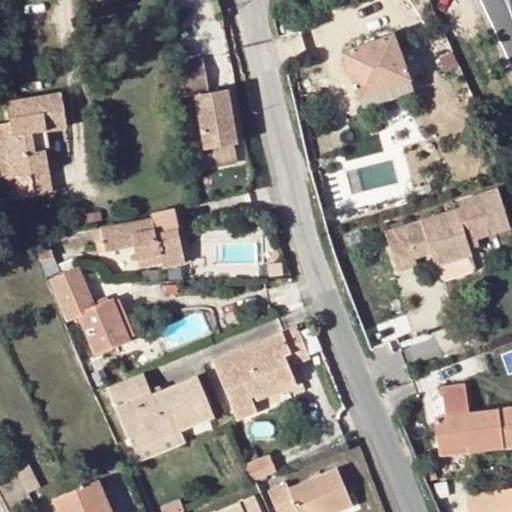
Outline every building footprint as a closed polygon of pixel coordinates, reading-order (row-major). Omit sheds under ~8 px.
[(343,52),(359,98),(411,80),(394,34),(343,52)] [(204,58),(176,62),(183,96),(197,94),(206,148),(238,142),(229,88),(211,91),(204,58)] [(415,91),(411,80),(359,98),(363,109),(415,91)] [(60,92),(8,101),(11,122),(0,123),(0,156),(10,155),(18,198),(52,191),(42,132),(66,128),(60,92)] [(10,155),(0,156),(0,186),(2,200),(18,198),(10,155)] [(459,205),(418,219),(433,258),(435,263),(436,263),(468,252),(469,252),(468,248),(466,242),(469,234),(476,231),(508,220),(495,184),(456,197),(459,205)] [(177,228),(172,209),(152,214),(152,218),(156,233),(177,228)] [(184,262),(177,228),(156,233),(152,218),(102,229),(107,251),(133,246),(138,267),(162,261),(163,267),(184,262)] [(403,219),(390,224),(391,229),(405,224),(403,219)] [(418,219),(405,224),(418,263),(433,258),(418,219)] [(391,229),(385,231),(399,269),(418,263),(405,224),(391,229)] [(480,243),(476,231),(469,234),(466,242),(468,248),(480,243)] [(53,258),(48,240),(35,242),(41,261),(53,258)] [(468,252),(436,263),(441,275),(445,277),(470,269),(472,265),(468,252)] [(77,269),(51,280),(68,319),(78,315),(95,353),(128,340),(111,300),(93,306),(77,269)] [(299,334),(296,326),(213,360),(238,419),(256,411),(253,402),(295,384),(283,356),(291,353),(295,364),(309,358),(308,356),(299,334)] [(312,328),(299,334),(308,356),(321,350),(312,328)] [(143,374),(109,388),(135,449),(180,430),(213,417),(196,376),(151,395),(143,374)] [(469,445),(469,452),(511,446),(511,408),(471,413),(467,384),(443,388),(447,417),(435,418),(439,448),(469,445)] [(180,430),(135,449),(139,460),(184,441),(180,430)] [(469,445),(439,448),(440,456),(469,452),(469,445)] [(29,463),(17,469),(28,492),(40,486),(29,463)] [(434,465),(421,468),(427,481),(438,480),(434,465)] [(298,511),(335,511),(353,505),(338,468),(288,488),(287,484),(269,490),(277,511),(295,511),(298,511)] [(57,511),(109,511),(96,481),(52,500),(57,511)] [(511,511),(511,489),(466,496),(468,511),(511,511)] [(260,511),(255,497),(219,511),(260,511)] [(161,507),(163,511),(178,511),(184,510),(180,499),(161,507)]
